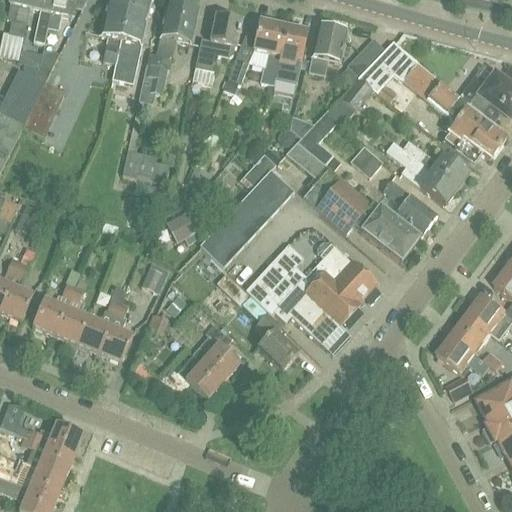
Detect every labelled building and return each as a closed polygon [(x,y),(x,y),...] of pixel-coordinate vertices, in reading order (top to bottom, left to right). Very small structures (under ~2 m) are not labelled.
[(30,12),(32,0),(10,0),(9,8),(10,8),(6,24),(11,25),(8,38),(3,37),(0,50),(0,59),(18,64),(29,12),(30,12)] [(50,17),(53,0),(32,0),(30,12),(41,15),(34,46),(44,48),(48,32),(51,17),(50,17)] [(51,17),(48,32),(57,34),(61,19),(71,21),(75,0),(53,0),(50,17),(51,17)] [(130,0),(127,0),(108,0),(100,39),(109,41),(103,65),(115,68),(130,0)] [(135,74),(150,5),(130,0),(115,68),(111,85),(125,88),(128,72),(135,74)] [(174,43),(191,46),(197,15),(194,14),(195,12),(184,9),(183,12),(167,8),(157,57),(148,55),(137,104),(154,108),(156,99),(160,100),(166,73),(168,73),(174,43)] [(241,26),(242,25),(215,19),(214,20),(215,20),(210,44),(200,42),(191,85),(212,89),(214,76),(217,60),(228,62),(232,59),(234,51),(236,51),(236,50),(241,26)] [(259,86),(273,89),(274,83),(285,31),(259,26),(253,55),(268,59),(265,72),(262,71),(259,86)] [(337,33),(335,34),(318,30),(311,61),(308,77),(324,80),(327,65),(339,67),(346,37),(344,36),(342,34),(337,33)] [(274,83),(295,87),(306,36),(285,31),(274,83)] [(479,120),(460,103),(392,46),(378,62),(356,83),(374,96),(376,98),(378,97),(393,107),(400,96),(387,87),(396,78),(455,128),(465,114),(477,123),(477,122),(486,129),(489,125),(479,120)] [(0,178),(23,131),(45,87),(45,86),(60,57),(45,54),(41,73),(39,72),(35,81),(20,74),(0,115),(0,178)] [(43,58),(33,56),(30,69),(40,71),(43,58)] [(369,70),(357,59),(346,70),(358,82),(369,70)] [(248,67),(236,62),(224,93),(233,97),(237,87),(240,88),(248,68),(248,67)] [(479,120),(489,125),(481,119),(488,109),(509,125),(511,120),(511,76),(511,77),(510,78),(508,76),(502,84),(494,78),(485,90),(478,85),(471,94),(468,92),(460,103),(479,120)] [(355,116),(374,96),(356,83),(338,103),(355,116)] [(65,96),(45,87),(23,131),(43,141),(65,96)] [(340,132),(355,116),(338,103),(323,118),(336,129),(340,132)] [(502,136),(489,125),(486,129),(477,122),(477,123),(465,114),(455,128),(450,135),(461,143),(461,144),(489,165),(505,143),(499,139),(502,136)] [(318,149),(336,129),(323,118),(313,130),(300,144),(296,147),(309,158),(318,149)] [(300,144),(313,130),(293,122),(290,134),(300,144)] [(288,136),(284,136),(280,138),(278,142),(278,147),(281,150),(285,152),(291,151),(295,146),(295,142),(293,138),(288,136)] [(345,187),(334,178),(330,175),(323,169),(309,158),(296,147),(285,159),(319,187),(303,205),(345,240),(353,231),(361,237),(400,268),(418,244),(379,214),(371,208),(371,209),(345,187)] [(403,155),(393,147),(388,155),(407,169),(401,178),(444,210),(456,194),(416,165),(403,155)] [(443,159),(436,168),(409,147),(403,155),(416,165),(456,194),(468,178),(443,159)] [(127,154),(122,180),(166,191),(170,184),(177,153),(165,151),(162,166),(157,165),(158,161),(127,154)] [(364,153),(351,168),(370,184),(383,169),(364,153)] [(276,169),(265,158),(243,181),(254,192),(270,175),(276,169)] [(331,160),(323,169),(330,175),(338,165),(331,160)] [(209,177),(194,170),(188,184),(204,190),(209,177)] [(199,252),(222,273),(293,197),(270,175),(254,192),(199,252)] [(402,211),(395,221),(421,241),(437,220),(411,200),(410,200),(390,185),(382,195),(402,211)] [(18,207),(5,202),(0,213),(0,220),(10,225),(18,207)] [(25,209),(21,217),(31,221),(35,213),(25,209)] [(192,211),(173,222),(184,241),(203,230),(192,211)] [(70,229),(77,231),(81,229),(84,223),(74,219),(70,229)] [(250,301),(271,321),(274,318),(285,328),(290,322),(319,348),(338,328),(340,330),(341,329),(358,311),(357,310),(376,290),(351,267),(350,267),(333,251),(330,248),(327,246),(322,246),(318,248),(316,252),(316,257),(319,260),(322,263),(305,282),(295,272),(303,263),(287,249),(245,295),(250,300),(250,301)] [(18,269),(27,272),(29,266),(21,263),(18,269)] [(14,280),(18,269),(7,264),(3,276),(14,280)] [(14,280),(25,285),(30,274),(27,272),(18,269),(14,280)] [(511,271),(510,270),(494,292),(511,305),(511,309),(509,314),(510,314),(511,315),(511,271)] [(163,277),(150,271),(142,290),(155,296),(163,277)] [(0,313),(10,290),(0,286),(0,313)] [(60,299),(69,303),(74,292),(74,291),(65,287),(60,299)] [(10,290),(0,313),(0,318),(20,327),(32,300),(21,295),(10,290)] [(69,303),(78,307),(84,295),(74,291),(74,292),(69,303)] [(256,352),(282,376),(298,359),(274,337),(280,330),(271,321),(250,301),(241,310),(258,327),(254,331),(266,342),(256,352)] [(482,301),(467,321),(491,339),(499,345),(511,328),(511,327),(511,315),(510,314),(506,319),(482,301)] [(53,341),(65,313),(43,304),(31,331),(53,341)] [(114,322),(118,311),(107,306),(103,317),(114,322)] [(132,341),(120,337),(129,315),(118,311),(114,322),(109,332),(98,359),(120,368),(132,341)] [(53,341),(76,350),(87,323),(77,318),(65,313),(53,341)] [(166,324),(154,319),(151,327),(163,332),(166,324)] [(475,359),(491,339),(467,321),(452,341),(475,359)] [(98,359),(109,332),(87,323),(76,350),(98,359)] [(163,332),(151,327),(148,334),(160,340),(163,332)] [(460,379),(475,359),(452,341),(437,362),(460,379)] [(201,368),(223,387),(239,369),(217,349),(201,368)] [(501,364),(488,354),(481,364),(494,373),(501,364)] [(223,387),(201,368),(193,361),(177,379),(169,373),(154,390),(180,401),(189,390),(207,406),(223,387)] [(446,391),(454,407),(472,397),(464,381),(446,391)] [(511,381),(509,383),(511,388),(478,407),(488,424),(503,417),(511,412),(511,381)] [(25,410),(8,408),(0,428),(0,431),(14,437),(25,410)] [(511,412),(503,417),(488,424),(490,429),(488,430),(488,431),(484,433),(491,446),(495,444),(496,445),(511,436),(511,412)] [(26,442),(74,462),(83,439),(56,428),(51,439),(40,435),(39,438),(29,434),(26,442)] [(511,468),(511,467),(511,436),(496,445),(496,446),(499,445),(501,447),(496,450),(502,461),(507,459),(511,468)] [(37,472),(64,484),(74,462),(26,442),(22,449),(32,453),(26,468),(37,472)] [(28,494),(28,495),(55,506),(58,500),(64,484),(37,472),(28,494)] [(7,486),(23,492),(26,484),(10,478),(7,486)] [(0,496),(23,506),(20,511),(52,511),(55,506),(28,495),(28,494),(23,492),(7,486),(0,482),(0,496)]
